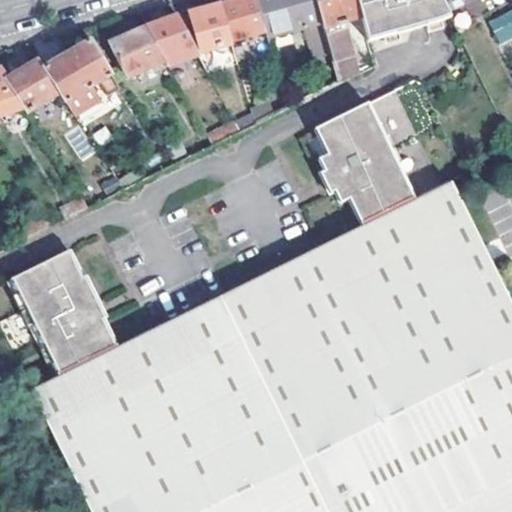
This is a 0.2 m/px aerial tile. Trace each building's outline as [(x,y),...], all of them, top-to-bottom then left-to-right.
[(267,33),(257,0),(244,0),(219,7),(230,43),(267,33)] [(323,31),(314,0),(257,0),(267,33),(268,39),(315,26),(317,32),(323,31)] [(353,0),(314,0),(323,31),(338,86),(354,78),(338,26),(360,21),(353,0)] [(423,25),(439,21),(450,18),(448,13),(444,6),(440,0),(353,0),(360,21),(364,34),(393,27),(394,32),(423,25)] [(464,0),(455,0),(444,6),(448,13),(463,6),(464,0)] [(230,43),(219,7),(189,15),(201,55),(231,46),(230,43)] [(511,14),(488,26),(496,44),(511,36),(511,14)] [(198,59),(177,19),(147,28),(168,68),(198,59)] [(441,29),(439,21),(423,25),(424,33),(441,29)] [(396,38),(394,32),(393,27),(364,34),(366,41),(380,37),(381,41),(396,38)] [(109,44),(128,76),(163,63),(165,68),(168,68),(147,28),(109,44)] [(112,77),(92,43),(71,55),(91,89),(112,77)] [(289,110),(327,92),(317,55),(310,48),(273,57),(289,110)] [(91,89),(71,55),(43,71),(57,96),(63,106),(91,89)] [(244,67),(260,125),(289,110),(273,57),(244,67)] [(43,71),(38,62),(7,80),(24,108),(28,114),(57,96),(43,71)] [(7,80),(1,70),(0,70),(0,116),(24,108),(7,80)] [(413,200),(394,162),(388,165),(376,139),(381,136),(365,104),(310,131),(323,157),(330,171),(323,174),(317,178),(327,197),(331,195),(338,206),(346,202),(358,227),(413,200)] [(233,125),(238,134),(254,127),(252,117),(233,125)] [(205,137),(211,147),(238,134),(233,125),(205,137)] [(384,135),(381,136),(376,139),(388,165),(394,162),(397,160),(384,135)] [(315,161),(323,174),(330,171),(323,157),(315,161)] [(73,198),(82,213),(118,195),(107,179),(73,198)] [(28,392),(87,511),(511,511),(511,312),(449,182),(413,200),(358,227),(329,241),(329,243),(116,348),(50,381),(28,392)] [(27,304),(22,307),(44,350),(48,348),(54,360),(49,363),(56,378),(116,348),(102,317),(105,316),(83,272),(79,274),(66,248),(0,280),(8,296),(20,291),(27,304)] [(15,311),(22,307),(27,304),(20,291),(8,296),(15,311)] [(44,350),(22,307),(15,311),(36,354),(44,350)] [(44,350),(36,354),(43,367),(49,363),(54,360),(48,348),(44,350)] [(56,378),(49,363),(43,367),(50,381),(56,378)]
